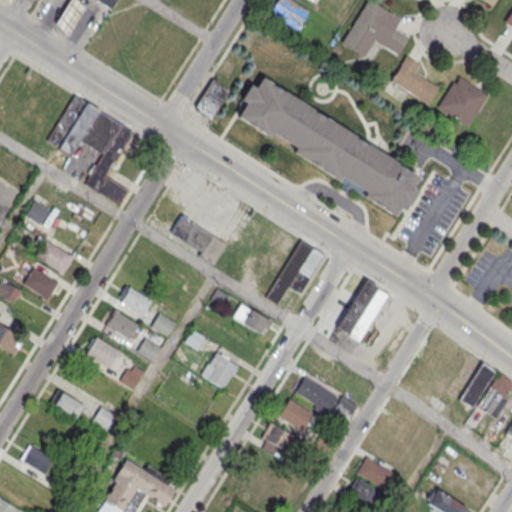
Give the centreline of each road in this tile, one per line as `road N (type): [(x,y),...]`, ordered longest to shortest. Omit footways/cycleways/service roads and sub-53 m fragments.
road 1 (tertiary): [(511,358),(397,275),(0,26)]
road 2 (residential): [(0,428),(179,138)]
road 3 (residential): [(348,245),(183,511)]
road 4 (residential): [(304,511),(431,299)]
road 5 (residential): [(511,164),(431,299)]
road 6 (residential): [(239,0),(160,126)]
